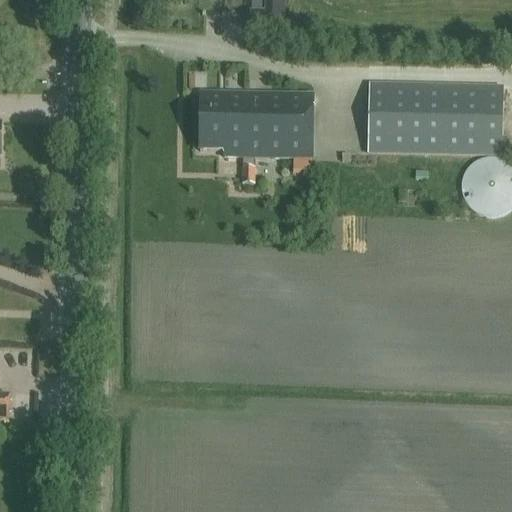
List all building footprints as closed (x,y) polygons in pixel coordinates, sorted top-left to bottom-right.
[(170,0),(143,0),(145,25),(172,24),(170,0)] [(253,0),(255,14),(287,12),(285,0),(253,0)] [(502,158),(504,90),(370,86),(368,155),(502,158)] [(313,161),(314,96),(201,94),(200,152),(224,153),(224,159),(243,159),(243,186),(255,186),(255,160),(313,161)] [(511,211),(511,168),(506,163),(495,160),(483,161),(473,166),(465,175),(462,186),(463,198),(468,208),(477,216),(488,219),(500,218),(511,213),(511,211)] [(225,161),(224,173),(241,174),(242,163),(225,161)] [(36,422),(36,395),(18,395),(17,422),(36,422)] [(0,421),(8,422),(9,398),(0,397),(0,421)]
